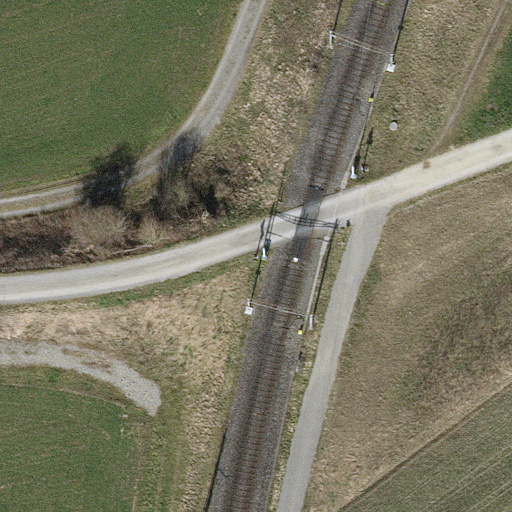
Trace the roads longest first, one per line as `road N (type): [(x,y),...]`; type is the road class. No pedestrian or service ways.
road 1 (track): [(0,295),(180,263),(382,194)]
road 2 (track): [(0,205),(83,195),(181,145),(256,0)]
road 3 (track): [(427,178),(511,4)]
road 4 (track): [(382,194),(511,148)]
